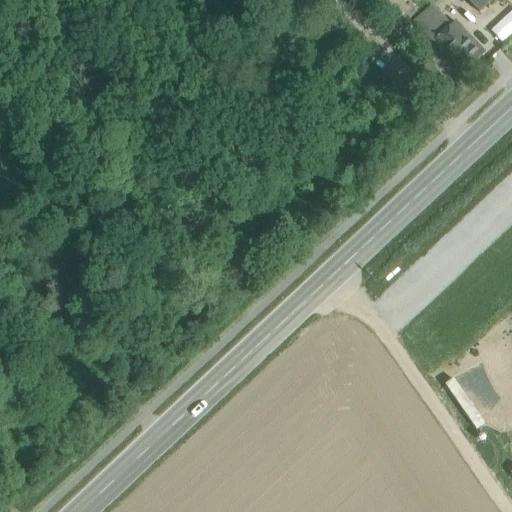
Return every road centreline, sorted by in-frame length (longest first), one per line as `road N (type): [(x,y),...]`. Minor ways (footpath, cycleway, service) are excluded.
road 1 (secondary): [(511,106),(80,511)]
road 2 (track): [(508,511),(371,315),(333,276)]
